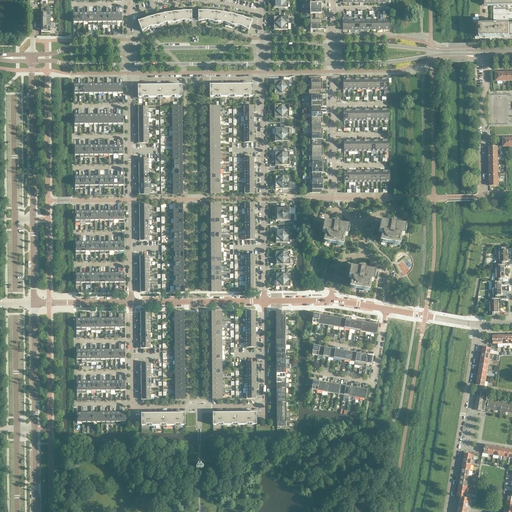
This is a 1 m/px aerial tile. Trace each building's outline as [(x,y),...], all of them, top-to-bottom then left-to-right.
[(321,9),(321,4),(323,4),(323,1),(310,1),(310,9),(321,9)] [(502,6),(497,6),(493,6),(493,24),(499,24),(500,30),(499,30),(499,31),(500,31),(500,35),(499,35),(499,37),(509,37),(508,25),(511,24),(511,5),(507,6),(502,6)] [(321,14),(321,9),(310,9),(310,17),(323,17),(323,14),(321,14)] [(184,21),(192,22),(192,11),(191,11),(191,12),(182,12),(173,13),(175,24),(182,21),(184,21)] [(198,11),(198,20),(198,22),(206,21),(208,21),(215,23),(217,13),(217,12),(208,12),(198,12),(198,11)] [(175,24),(173,13),(164,14),(164,15),(155,16),(155,17),(158,27),(165,24),(167,23),(175,24)] [(232,26),(235,16),(226,14),(217,13),(215,23),(223,23),(225,23),(232,26)] [(248,31),(252,21),(243,18),(235,16),(232,26),(239,27),(241,27),(248,31)] [(158,27),(155,17),(146,19),(147,19),(138,22),(142,32),(149,28),(151,27),(158,27)] [(321,25),(321,20),(323,20),(323,17),(310,17),(310,25),(321,25)] [(321,30),(321,25),(310,25),(310,33),(323,33),(323,30),(321,30)] [(322,85),(322,79),(320,79),(320,76),(308,76),(308,80),(311,80),(311,85),(322,85)] [(253,97),(253,91),(253,85),(210,86),(210,97),(253,97)] [(322,90),(322,85),(311,85),(311,90),(309,90),(309,93),(320,93),(320,90),(322,90)] [(182,98),(182,92),(181,86),(138,86),(138,98),(182,98)] [(322,101),(322,96),(320,96),(320,93),(309,93),(309,97),(311,97),(311,101),(322,101)] [(322,107),(322,101),(311,101),(311,106),(309,106),(309,110),(320,110),(320,107),(322,107)] [(322,118),(322,113),(320,113),(320,110),(309,110),(309,113),(311,113),(311,118),(322,118)] [(322,123),(322,118),(311,118),(311,123),(309,123),(309,126),(320,126),(320,123),(322,123)] [(322,135),(322,129),(320,129),(320,126),(309,126),(309,130),(311,130),(311,135),(322,135)] [(322,140),(322,135),(311,135),(311,139),(309,140),(309,143),(321,143),(321,140),(322,140)] [(322,151),(322,146),(321,146),(321,143),(309,143),(309,146),(311,146),(311,151),(322,151)] [(492,147),(491,147),(489,147),(489,155),(488,155),(488,157),(489,157),(489,165),(498,165),(497,147),(494,147),(492,147)] [(322,157),(322,151),(311,151),(312,156),(309,156),(309,160),(321,160),(321,157),(322,157)] [(322,168),(322,162),(321,162),(321,160),(309,160),(309,163),(312,163),(312,168),(322,168)] [(498,186),(498,175),(498,165),(489,165),(489,175),(488,175),(488,177),(490,177),(490,186),(498,186)] [(322,173),(322,168),(312,168),(312,173),(309,173),(309,176),(321,176),(321,173),(322,173)] [(322,184),(322,179),(321,179),(321,176),(309,176),(309,180),(312,180),(312,185),(322,184)] [(323,190),(322,184),(312,185),(312,189),(309,189),(309,193),(321,193),(321,190),(323,190)] [(404,236),(404,231),(406,231),(406,230),(406,229),(406,228),(404,228),(405,226),(396,224),(396,223),(396,222),(395,221),(394,220),(393,220),(392,220),(391,221),(390,221),(390,222),(389,222),(389,223),(381,222),(381,224),(379,223),(379,224),(379,225),(379,226),(378,227),(379,227),(379,232),(381,232),(380,241),(385,242),(385,243),(394,244),(394,243),(399,244),(401,235),(402,236),(404,236)] [(347,236),(348,232),(349,232),(349,231),(349,230),(349,229),(349,228),(348,228),(348,226),(340,225),(340,224),(340,223),(339,223),(339,222),(338,222),(338,221),(337,221),(336,221),(335,221),(334,221),(333,222),(333,223),(332,224),(324,222),(324,224),(323,224),(322,225),(322,226),(322,227),(323,227),(322,232),(325,233),(323,242),(329,242),(328,243),(337,245),(337,244),(343,245),(344,236),(347,236)] [(508,256),(508,251),(506,251),(506,248),(498,248),(498,257),(508,256)] [(508,262),(508,256),(498,257),(498,265),(502,265),(506,265),(506,262),(508,262)] [(505,273),(505,268),(502,268),(502,265),(498,265),(495,265),(495,273),(505,273)] [(373,281),(374,277),(375,277),(375,276),(375,275),(375,274),(375,273),(374,274),(374,271),(366,270),(366,269),(366,268),(365,267),(364,266),(363,266),(362,266),(361,266),(360,267),(359,267),(359,268),(359,269),(351,267),(350,270),(349,269),(349,270),(348,271),(348,272),(349,273),(348,277),(351,278),(350,287),(355,288),(364,290),(364,289),(369,290),(370,281),(373,282),(373,281)] [(505,279),(505,273),(495,273),(495,282),(499,282),(503,282),(503,279),(505,279)] [(502,290),(502,284),(499,284),(499,282),(495,282),(492,282),(492,290),(502,290)] [(502,296),(502,290),(492,290),(492,298),(492,299),(496,299),(500,299),(500,296),(502,296)] [(498,307),(498,301),(496,301),(496,299),(492,299),(492,298),(488,298),(489,307),(498,307)] [(499,313),(498,307),(489,307),(489,316),(496,316),(496,313),(499,313)] [(494,410),(495,403),(488,402),(487,409),(494,410)] [(501,411),(502,404),(495,403),(494,410),(501,411)] [(508,412),(509,405),(502,404),(501,411),(508,412)] [(185,426),(185,413),(141,414),(141,426),(185,426)] [(256,425),(256,413),(212,413),(213,425),(256,425)] [(467,511),(469,499),(465,498),(461,498),(458,511),(467,511)]
